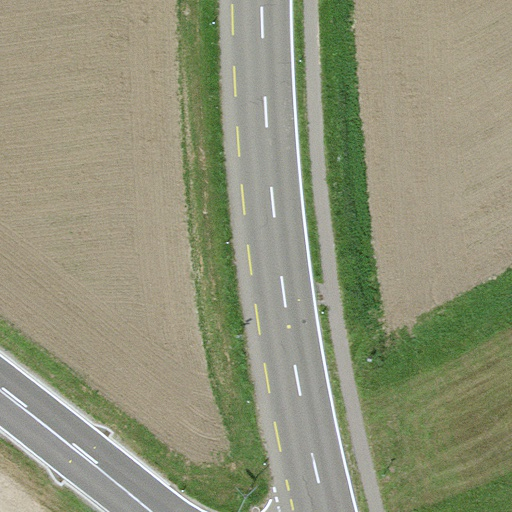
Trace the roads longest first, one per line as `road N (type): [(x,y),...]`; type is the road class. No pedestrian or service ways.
road 1 (secondary): [(330,511),(278,242),(265,0)]
road 2 (tertiary): [(0,392),(152,511)]
